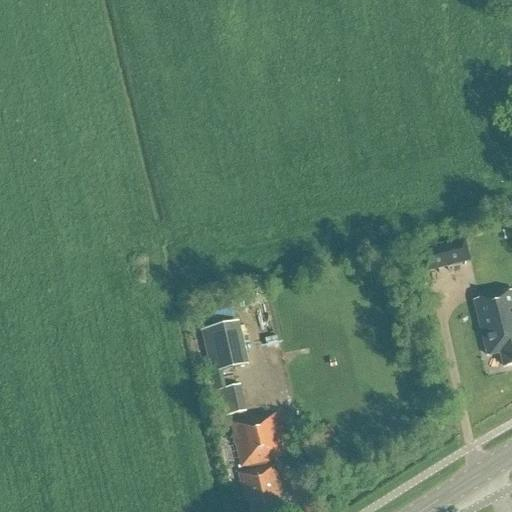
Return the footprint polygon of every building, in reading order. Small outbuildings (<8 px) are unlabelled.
[(448,268),(471,262),(464,239),(441,245),(448,268)] [(511,292),(474,302),(486,350),(499,347),(504,368),(511,365),(511,292)] [(231,300),(209,305),(213,323),(235,318),(231,300)] [(208,379),(243,371),(233,328),(198,336),(208,379)] [(241,386),(218,391),(224,419),(247,415),(241,386)] [(252,511),(282,511),(279,495),(283,494),(276,466),(264,469),(263,465),(275,462),(275,459),(288,456),(279,414),(232,425),(242,469),(252,467),(254,472),(240,475),(246,503),(250,502),(252,511)] [(322,425),(325,443),(339,441),(337,422),(322,425)]
